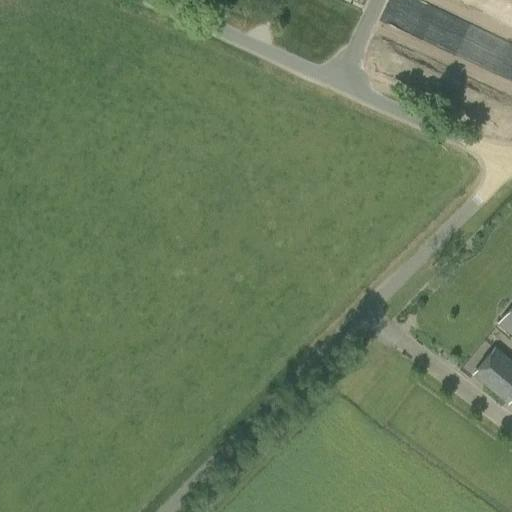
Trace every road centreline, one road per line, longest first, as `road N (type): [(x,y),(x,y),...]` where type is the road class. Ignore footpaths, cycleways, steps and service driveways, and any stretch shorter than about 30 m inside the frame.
road 1 (unclassified): [(164,511),(511,166)]
road 2 (unclassified): [(511,159),(153,0)]
